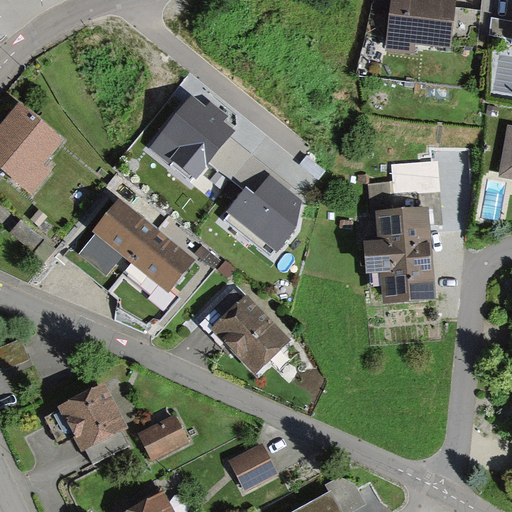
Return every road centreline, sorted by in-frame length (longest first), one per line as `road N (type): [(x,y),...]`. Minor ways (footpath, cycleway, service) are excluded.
road 1 (residential): [(0,294),(438,487)]
road 2 (residential): [(438,487),(453,453),(471,290),(493,258),(511,252)]
road 3 (residential): [(0,70),(41,28),(102,0)]
